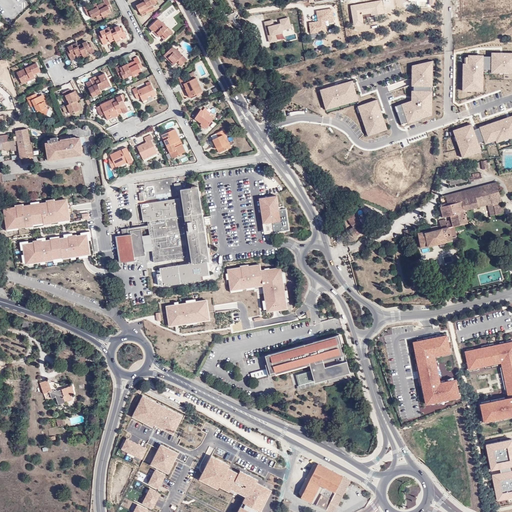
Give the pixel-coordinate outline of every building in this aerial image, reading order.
[(110,9),(112,7),(108,0),(103,0),(104,2),(102,4),(102,3),(97,6),(101,14),(102,16),(107,14),(111,12),(110,9)] [(157,3),(155,0),(140,0),(142,2),(136,5),(140,12),(152,5),(157,3)] [(97,6),(95,3),(88,7),(87,5),(83,7),(88,17),(91,15),(92,18),(96,16),(101,14),(97,6)] [(336,22),(333,8),(316,11),(318,21),(309,22),(311,33),(322,31),(323,34),(328,33),(327,24),(336,22)] [(292,28),(289,17),(279,19),(280,23),(274,25),(272,20),(264,22),(269,43),(278,41),(276,35),(283,34),(283,31),(292,28)] [(163,35),(166,38),(173,32),(168,27),(168,28),(158,18),(149,27),(153,31),(154,30),(160,36),(162,34),(163,35)] [(127,37),(122,27),(120,28),(119,26),(110,30),(114,38),(115,40),(120,38),(122,37),(123,39),(127,37)] [(110,30),(109,27),(100,31),(101,34),(99,36),(103,44),(103,45),(108,43),(107,41),(109,40),(114,38),(110,30)] [(95,52),(90,43),(88,44),(86,41),(78,45),(79,49),(81,53),(82,55),(83,56),(88,53),(90,52),(91,54),(95,52)] [(81,53),(79,49),(78,45),(76,42),(67,47),(69,50),(66,51),(71,60),(75,58),(74,56),(76,55),(77,55),(81,53)] [(176,50),(173,46),(164,55),(167,59),(168,58),(175,64),(177,62),(178,61),(179,62),(178,63),(181,66),(187,60),(183,55),(182,56),(180,53),(176,50)] [(462,65),(461,93),(483,93),(483,73),(511,73),(511,53),(490,54),(490,57),(467,57),(467,65),(462,65)] [(143,67),(137,56),(133,59),(134,61),(132,62),(132,61),(127,64),(133,74),(133,75),(142,71),(141,69),(143,67)] [(411,67),(410,92),(431,92),(432,61),(411,67)] [(40,70),(37,63),(17,73),(22,84),(27,82),(26,80),(35,76),(34,75),(33,74),(40,70)] [(127,64),(120,67),(119,65),(115,67),(121,79),(123,77),(124,79),(133,74),(127,64)] [(111,85),(105,73),(98,76),(98,75),(94,77),(101,90),(111,85)] [(101,90),(94,77),(90,79),(91,80),(92,83),(87,85),(93,97),(102,92),(101,90)] [(203,91),(196,77),(192,79),(181,85),(184,89),(185,89),(187,87),(192,96),(196,94),(197,96),(199,95),(199,93),(203,91)] [(152,97),(156,95),(150,81),(146,83),(147,86),(138,90),(136,87),(132,89),(137,99),(141,97),(143,101),(147,99),(146,98),(152,95),(152,97)] [(351,82),(319,91),(324,111),(356,103),(351,82)] [(63,92),(68,105),(77,101),(80,100),(75,91),(72,92),(70,89),(63,92)] [(287,95),(289,102),(308,98),(306,91),(287,95)] [(410,102),(394,108),(400,127),(431,116),(431,92),(410,92),(410,102)] [(36,94),(27,97),(29,101),(32,100),(34,106),(37,112),(51,117),(53,111),(51,111),(49,110),(49,109),(45,107),(44,106),(46,105),(42,95),(37,97),(36,94)] [(123,113),(128,111),(121,95),(111,99),(119,115),(123,112),(123,113)] [(104,114),(107,119),(114,115),(115,117),(119,115),(111,99),(100,104),(100,105),(104,114)] [(376,100),(356,107),(365,137),(386,131),(376,100)] [(69,110),(71,114),(80,110),(81,109),(82,109),(80,102),(78,103),(77,101),(68,105),(67,105),(69,110)] [(104,114),(100,105),(96,107),(100,116),(104,114)] [(214,118),(201,109),(195,118),(201,123),(208,127),(214,118)] [(511,116),(473,131),(478,145),(484,144),(485,147),(511,137),(511,116)] [(91,135),(90,129),(89,129),(88,129),(89,128),(89,127),(88,126),(87,126),(87,125),(86,125),(84,126),(82,127),(66,129),(67,135),(59,136),(60,141),(80,137),(91,135)] [(471,125),(452,131),(461,160),(480,154),(478,145),(473,131),(471,125)] [(27,128),(16,130),(17,140),(19,150),(21,158),(34,156),(40,154),(39,149),(33,151),(31,144),(30,144),(27,128)] [(161,135),(167,147),(181,140),(175,128),(161,135)] [(219,153),(232,147),(223,130),(216,133),(218,137),(213,140),(215,144),(217,149),(219,153)] [(19,150),(17,140),(9,141),(8,141),(7,134),(0,135),(0,149),(11,148),(11,151),(19,150)] [(137,147),(143,158),(157,152),(151,140),(153,139),(151,135),(144,138),(146,142),(137,147)] [(83,155),(80,137),(60,141),(58,141),(48,142),(46,143),(47,154),(49,160),(83,155)] [(186,152),(181,140),(167,147),(169,153),(166,154),(168,159),(172,158),(186,152)] [(133,161),(133,160),(127,147),(110,155),(111,157),(109,159),(110,164),(112,169),(128,162),(129,164),(133,162),(133,161)] [(157,152),(143,158),(143,160),(158,153),(157,152)] [(488,169),(485,160),(480,161),(483,170),(488,169)] [(468,181),(468,179),(468,177),(449,181),(450,185),(468,181)] [(462,212),(464,211),(486,205),(489,218),(502,214),(500,205),(495,205),(495,203),(501,201),(496,183),(479,187),(481,197),(460,202),(462,212)] [(122,235),(117,236),(121,262),(135,260),(134,257),(145,255),(145,252),(142,236),(141,229),(149,228),(150,234),(152,250),(154,262),(191,257),(192,263),(160,268),(163,287),(201,281),(201,276),(209,275),(207,261),(210,260),(198,186),(196,187),(196,186),(191,186),(191,187),(182,189),(178,190),(179,198),(141,204),(143,222),(148,221),(148,225),(127,228),(127,231),(122,232),(122,235)] [(454,227),(467,223),(464,211),(462,212),(460,202),(481,197),(479,187),(439,198),(442,217),(450,215),(451,220),(446,221),(447,228),(454,227)] [(277,196),(260,199),(263,224),(265,234),(274,232),(290,230),(286,209),(279,210),(277,196)] [(3,210),(6,228),(7,228),(18,227),(18,228),(22,227),(26,227),(25,224),(33,223),(32,220),(43,219),(43,221),(51,220),(51,223),(53,222),(58,221),(58,220),(69,219),(70,219),(68,209),(68,203),(67,200),(59,201),(59,200),(55,201),(55,202),(46,203),(46,202),(38,203),(31,205),(24,206),(24,207),(15,208),(15,207),(11,208),(3,210)] [(354,237),(362,234),(354,214),(346,217),(354,237)] [(43,221),(43,219),(32,220),(33,223),(25,224),(26,227),(26,228),(33,227),(33,226),(44,224),(44,225),(51,224),(51,223),(51,220),(43,221)] [(451,238),(456,236),(454,227),(447,228),(446,221),(445,219),(439,220),(439,226),(430,227),(431,231),(417,233),(420,247),(452,241),(451,238)] [(87,234),(88,241),(91,240),(89,231),(81,233),(81,235),(87,234)] [(24,251),(26,263),(28,263),(29,264),(37,262),(40,261),(45,260),(45,261),(54,260),(53,259),(63,258),(71,257),(71,256),(75,256),(79,255),(79,256),(88,254),(87,254),(90,253),(88,241),(87,234),(81,235),(76,236),(76,235),(74,235),(72,236),(69,236),(69,237),(66,238),(60,239),(50,240),(44,241),(41,241),(37,241),(36,241),(34,242),(34,243),(29,243),(23,244),(24,251)] [(149,235),(142,236),(145,252),(152,250),(150,234),(149,235)] [(23,244),(29,243),(29,241),(20,242),(21,251),(24,251),(23,244)] [(261,265),(228,270),(231,293),(262,287),(262,290),(266,314),(288,311),(281,268),(262,271),(261,265)] [(207,301),(166,307),(169,327),(178,326),(210,321),(207,301)] [(30,330),(33,323),(24,319),(21,328),(30,330)] [(339,334),(265,355),(267,364),(265,364),(268,376),(310,364),(312,371),(315,381),(327,378),(328,381),(329,383),(347,378),(345,373),(350,372),(339,334)] [(426,404),(458,398),(455,380),(439,383),(434,356),(450,353),(447,335),(413,342),(420,373),(426,404)] [(475,350),(465,351),(468,362),(466,363),(467,367),(468,366),(469,369),(501,362),(503,371),(501,372),(505,389),(507,389),(509,398),(480,404),(484,421),(511,415),(511,341),(475,349),(475,350)] [(96,362),(99,355),(91,352),(88,359),(96,362)] [(251,373),(252,379),(266,376),(264,369),(251,373)] [(294,375),(298,389),(328,381),(327,378),(315,381),(312,371),(294,375)] [(51,389),(48,379),(40,382),(44,393),(49,391),(51,398),(55,397),(57,404),(72,399),(70,394),(73,393),(72,388),(72,387),(71,385),(57,390),(56,389),(54,390),(53,389),(51,389)] [(146,400),(142,398),(133,416),(138,419),(139,416),(148,421),(147,423),(153,427),(155,424),(157,426),(169,432),(170,429),(174,432),(182,418),(177,416),(178,414),(168,408),(167,411),(159,406),(160,404),(148,398),(146,400)] [(65,424),(64,417),(56,418),(58,426),(65,424)] [(207,424),(203,432),(237,452),(242,444),(207,424)] [(141,459),(147,449),(127,438),(121,449),(141,459)] [(511,467),(511,439),(485,445),(490,472),(500,470),(501,473),(491,475),(497,502),(511,499),(511,471),(511,472),(511,468),(511,467)] [(178,453),(161,444),(153,460),(155,461),(153,465),(166,472),(168,468),(170,469),(175,459),(178,453)] [(309,468),(313,461),(305,457),(302,463),(309,468)] [(260,511),(265,503),(271,490),(257,483),(258,480),(240,471),(239,474),(235,471),(229,468),(225,466),(226,463),(216,458),(215,461),(210,458),(200,479),(208,483),(210,481),(220,486),(226,489),(227,486),(231,488),(246,496),(243,502),(246,504),(244,507),(241,506),(238,511),(260,511)] [(351,480),(318,464),(317,467),(315,466),(301,493),(303,494),(301,497),(316,504),(322,494),(331,499),(335,493),(342,497),(351,480)] [(166,475),(155,470),(148,483),(159,489),(166,475)] [(160,494),(150,488),(143,503),(153,508),(160,494)] [(322,494),(316,504),(316,505),(330,511),(334,511),(342,497),(335,493),(331,499),(322,494)]
